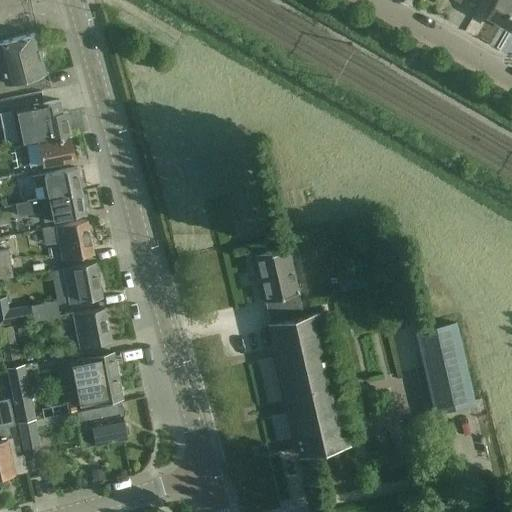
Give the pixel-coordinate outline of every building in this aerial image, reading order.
[(511,28),(511,0),(495,0),(487,14),(511,28)] [(5,81),(43,72),(34,34),(0,41),(0,73),(3,73),(5,81)] [(11,146),(26,143),(70,135),(66,112),(61,113),(59,101),(27,107),(14,109),(21,140),(10,141),(11,146)] [(30,165),(42,163),(42,164),(74,158),(70,135),(26,143),(30,165)] [(36,198),(80,190),(76,167),(32,176),(36,198)] [(25,200),(17,202),(19,215),(28,213),(43,210),(45,220),(52,219),(85,213),(80,190),(36,198),(26,200),(25,200)] [(62,259),(93,253),(86,220),(56,226),(62,259)] [(287,246),(254,254),(270,322),(303,314),(287,246)] [(0,278),(13,276),(8,249),(0,250),(0,278)] [(80,300),(101,296),(95,263),(64,269),(69,294),(70,301),(80,300)] [(51,270),(60,303),(69,301),(61,268),(51,270)] [(365,270),(338,276),(341,290),(368,284),(365,270)] [(0,324),(32,319),(29,304),(8,307),(6,295),(0,296),(0,324)] [(79,347),(110,341),(103,307),(73,313),(79,347)] [(300,454),(347,443),(316,311),(303,314),(270,322),(269,323),(300,454)] [(434,410),(473,401),(455,322),(416,331),(434,410)] [(13,324),(0,326),(0,333),(5,362),(19,360),(13,324)] [(113,352),(71,360),(80,405),(121,397),(116,373),(117,373),(113,352)] [(24,364),(6,368),(11,392),(17,390),(25,389),(29,388),(24,364)] [(0,476),(14,473),(13,472),(26,470),(23,454),(14,455),(8,425),(14,423),(9,398),(0,399),(0,476)] [(27,400),(14,402),(18,421),(31,418),(27,400)] [(123,414),(121,402),(77,410),(77,412),(61,415),(62,423),(78,420),(80,429),(76,429),(79,446),(125,437),(125,435),(128,430),(127,424),(122,421),(121,415),(123,414)] [(19,425),(25,455),(40,452),(34,422),(19,425)] [(105,467),(93,470),(95,481),(107,479),(105,467)]
